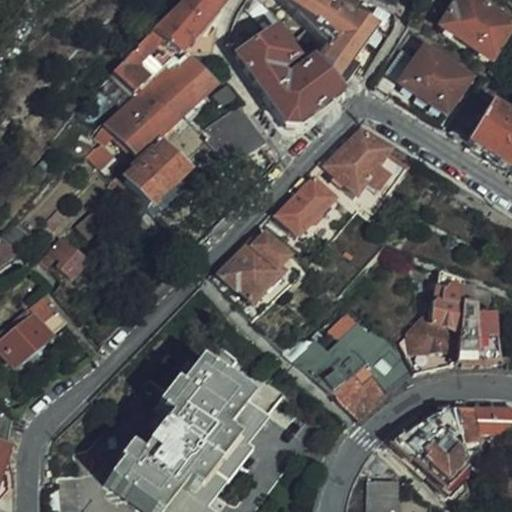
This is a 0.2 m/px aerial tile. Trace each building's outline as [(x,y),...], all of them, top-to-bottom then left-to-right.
[(113,76),(133,97),(164,70),(173,61),(168,56),(162,61),(159,58),(145,72),(139,66),(154,51),(153,50),(164,38),(181,55),(222,8),(228,2),(225,0),(188,0),(174,13),(113,76)] [(285,0),(327,46),(315,62),(336,87),(383,27),(336,0),(285,0)] [(439,29),(494,66),(511,38),(511,23),(476,0),(461,0),(452,14),(450,13),(439,29)] [(238,57),(258,87),(289,65),(286,62),(294,57),(276,32),(238,57)] [(445,118),(471,80),(426,49),(400,88),(445,118)] [(136,160),(148,149),(158,139),(215,88),(186,57),(180,63),(176,59),(173,61),(164,70),(168,74),(108,129),(106,126),(98,134),(104,140),(109,144),(116,137),(136,160)] [(342,93),(336,87),(315,62),(297,76),(289,65),(258,87),(285,127),(297,129),(342,93)] [(467,147),(492,109),(497,100),(503,91),(487,78),(449,135),(467,147)] [(511,90),(506,86),(503,91),(497,100),(505,106),(511,96),(511,90)] [(207,145),(229,168),(262,149),(267,146),(241,107),(201,134),(207,145)] [(467,147),(511,175),(511,173),(511,122),(492,109),(467,147)] [(325,171),(356,200),(368,188),(382,173),(391,164),(361,135),(325,171)] [(188,172),(183,167),(158,139),(148,149),(155,157),(126,185),(118,177),(111,183),(108,186),(122,201),(132,192),(149,209),(188,172)] [(119,154),(109,144),(104,140),(90,153),(104,167),(119,154)] [(392,184),(382,173),(368,188),(380,198),(392,184)] [(299,237),(337,199),(315,179),(278,218),(299,237)] [(92,238),(109,222),(95,207),(78,223),(92,238)] [(0,263),(15,249),(4,238),(0,241),(0,263)] [(61,239),(40,262),(48,267),(56,260),(62,265),(59,269),(73,281),(89,264),(61,239)] [(265,240),(255,249),(252,245),(220,278),(234,292),(237,290),(252,304),(290,264),(265,240)] [(460,322),(463,302),(467,277),(441,267),(435,305),(433,305),(431,321),(460,322)] [(47,319),(57,311),(44,296),(35,305),(39,310),(47,319)] [(460,322),(455,367),(496,365),(491,315),(475,316),(473,304),(463,302),(460,322)] [(29,313),(0,337),(0,351),(14,368),(67,324),(57,311),(47,319),(39,310),(32,316),(29,313)] [(371,372),(338,403),(359,422),(387,396),(385,393),(410,378),(393,344),(388,349),(351,312),(331,330),(364,363),(371,372)] [(455,367),(460,322),(431,321),(424,321),(400,346),(414,376),(455,367)] [(45,484),(45,497),(45,511),(212,511),(203,505),(269,419),(266,417),(282,395),(210,342),(157,410),(115,377),(74,421),(48,446),(46,465),(45,484)] [(8,472),(11,470),(12,470),(8,452),(11,424),(0,413),(0,501),(10,491),(3,478),(0,476),(0,472),(0,471),(4,472),(8,472)] [(467,478),(464,466),(451,413),(441,417),(431,421),(422,426),(419,428),(412,432),(405,437),(399,442),(394,447),(447,497),(467,478)] [(464,466),(498,467),(506,444),(511,427),(511,414),(451,413),(464,466)] [(367,511),(369,480),(369,471),(362,471),(356,482),(355,485),(351,496),(349,509),(348,511),(367,511)] [(398,511),(400,481),(369,480),(367,511),(398,511)]
